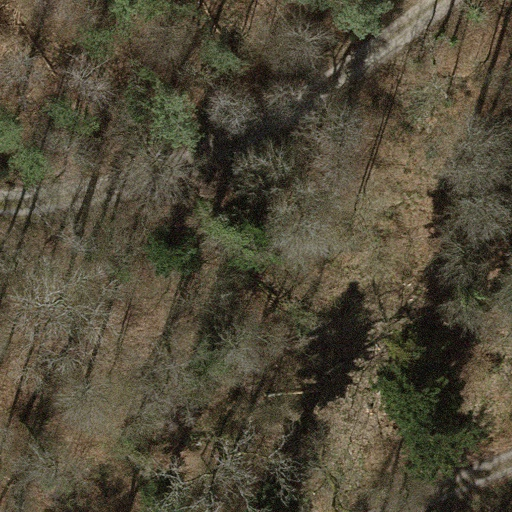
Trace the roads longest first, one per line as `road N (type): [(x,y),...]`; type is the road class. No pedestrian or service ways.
road 1 (track): [(0,200),(127,184),(198,158),(287,112),(444,0)]
road 2 (track): [(511,464),(391,511)]
